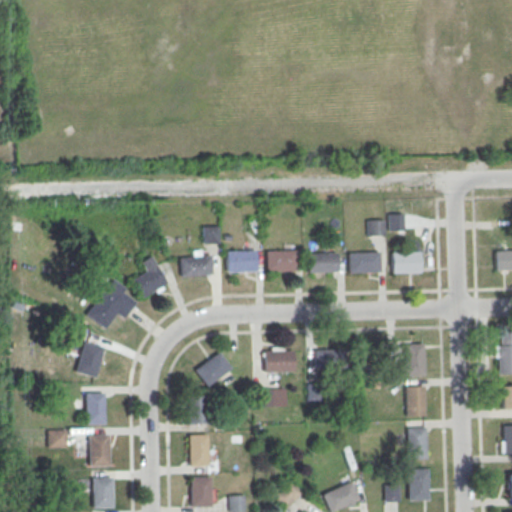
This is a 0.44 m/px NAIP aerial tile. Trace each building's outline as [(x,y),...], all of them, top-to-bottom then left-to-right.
[(511,11),(500,11),(500,3),(505,3),(504,0),(469,0),(470,55),(511,54),(511,11)] [(383,218),(365,218),(365,235),(383,235),(383,218)] [(202,225),(202,242),(219,242),(219,225),(202,225)] [(511,269),(511,248),(493,249),(493,270),(511,269)] [(255,249),(225,249),(225,271),(255,271),(255,249)] [(264,270),(296,270),(296,249),(264,249),(264,270)] [(389,250),(389,272),(420,272),(420,250),(389,250)] [(210,275),(210,251),(178,251),(178,275),(210,275)] [(378,271),(378,251),(346,251),(346,271),(378,271)] [(336,271),(336,252),(306,252),(306,271),(336,271)] [(141,258),(145,273),(132,276),(137,294),(162,288),(154,255),(141,258)] [(84,314),(104,328),(114,313),(122,318),(136,299),(108,279),(84,314)] [(496,373),(511,373),(511,330),(496,331),(496,373)] [(94,377),(103,346),(79,339),(71,370),(94,377)] [(402,345),(421,344),(422,374),(403,374),(402,345)] [(293,346),(261,346),(261,371),(293,371),(293,346)] [(306,349),(307,399),(317,399),(317,371),(345,370),(345,348),(306,349)] [(193,369),(206,386),(230,368),(217,351),(193,369)] [(403,386),(421,386),(422,415),(403,416),(403,386)] [(498,386),(511,386),(511,408),(499,409),(498,386)] [(285,388),(260,388),(260,405),(285,405),(285,388)] [(84,393),(103,393),(103,424),(84,424),(84,393)] [(186,423),(206,423),(206,396),(186,396),(186,423)] [(404,428),(423,427),(424,457),(405,457),(404,428)] [(46,446),(65,446),(65,429),(46,429),(46,446)] [(502,432),(511,431),(511,454),(502,454),(502,432)] [(87,434),(107,434),(108,465),(87,466),(87,434)] [(186,434),(205,434),(205,465),(187,466),(186,434)] [(405,469),(425,468),(426,499),(406,500),(405,469)] [(188,477),(208,476),(209,506),(189,506),(188,477)] [(91,478),(111,477),(112,508),(91,508),(91,478)] [(270,496),(283,509),(301,492),(288,478),(270,496)] [(320,492),(327,511),(329,511),(358,500),(350,480),(320,492)] [(397,501),(397,484),(382,484),(382,501),(397,501)] [(242,504),(241,494),(228,496),(229,505),(242,504)]
